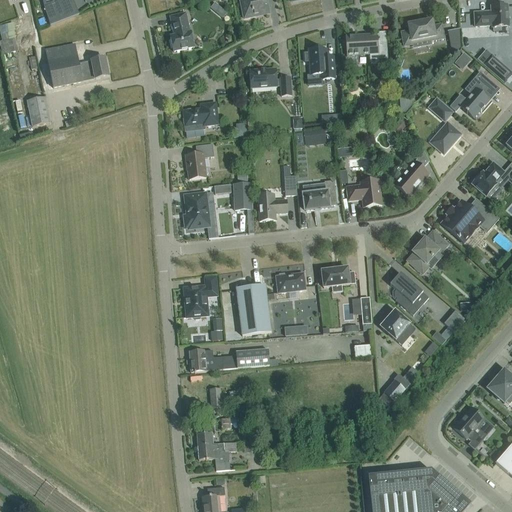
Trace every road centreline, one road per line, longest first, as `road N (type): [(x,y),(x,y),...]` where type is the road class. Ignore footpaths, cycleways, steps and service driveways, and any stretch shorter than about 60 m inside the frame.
road 1 (unclassified): [(162,253),(411,220),(511,110)]
road 2 (unclassified): [(154,100),(266,40),(423,0)]
road 3 (unclassified): [(185,511),(162,253)]
road 4 (unclassified): [(504,511),(435,452),(428,436),(431,420),(511,328)]
road 5 (unclassified): [(162,253),(154,100)]
